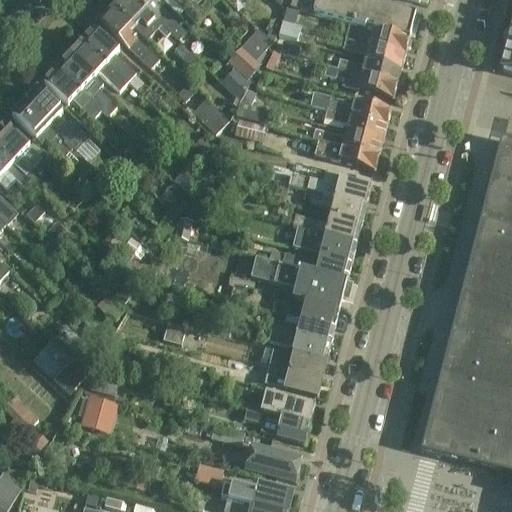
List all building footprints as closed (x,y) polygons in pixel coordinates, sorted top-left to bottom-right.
[(149,43),(163,28),(133,0),(126,0),(115,11),(138,32),(149,43)] [(161,0),(133,0),(163,28),(176,41),(185,32),(160,9),(165,4),(161,0)] [(204,13),(198,8),(189,0),(161,0),(165,4),(168,0),(170,0),(195,23),(204,13)] [(274,0),(273,2),(280,9),(287,1),(285,0),(274,0)] [(376,31),(376,33),(411,42),(417,19),(344,0),(296,0),(293,13),(297,15),(351,28),(367,32),(368,29),(376,31)] [(132,38),(138,32),(115,11),(102,26),(149,70),(157,62),(132,38)] [(294,26),(297,15),(293,13),(287,12),(285,23),(294,26)] [(300,29),(283,25),(280,38),(297,42),(300,29)] [(348,40),(408,56),(411,42),(376,33),(376,31),(368,29),(367,32),(351,28),(350,34),(348,40)] [(97,32),(85,44),(130,87),(139,77),(118,57),(121,54),(97,32)] [(244,50),(258,64),(267,54),(274,47),(269,42),(260,33),(244,50)] [(274,47),(278,35),(270,33),(267,41),(269,42),(274,47)] [(406,60),(407,60),(408,56),(348,40),(345,54),(356,57),(357,55),(369,58),(368,62),(403,72),(406,60)] [(122,95),(130,87),(85,44),(71,58),(96,81),(102,75),(122,95)] [(298,62),(301,49),(284,45),(280,58),(280,57),(298,62)] [(181,48),(174,55),(193,73),(200,66),(181,48)] [(237,70),(250,83),(264,69),(258,64),(244,50),(230,64),(237,70)] [(511,52),(508,51),(507,56),(504,56),(501,68),(503,69),(502,75),(511,78),(511,52)] [(278,67),(282,59),(275,55),(271,63),(278,67)] [(104,89),(96,81),(71,58),(60,70),(105,113),(113,105),(100,93),(104,89)] [(399,88),(403,72),(368,62),(366,69),(342,63),(340,73),(399,88)] [(97,122),(105,113),(60,70),(45,86),(69,109),(76,103),(97,122)] [(400,88),(399,88),(340,73),(329,70),(326,80),(361,89),(360,95),(395,105),(400,88)] [(236,72),(221,88),(239,105),(251,87),(236,72)] [(263,77),(261,87),(267,88),(272,85),(273,79),(263,77)] [(198,93),(191,86),(179,98),(186,106),(198,93)] [(64,116),(39,92),(26,106),(51,130),(48,133),(66,149),(72,155),(76,150),(79,154),(91,141),(72,124),(70,127),(61,119),(64,116)] [(257,97),(248,93),(240,106),(252,109),(257,97)] [(312,110),(329,114),(389,129),(393,114),(357,104),(356,111),(331,104),(332,101),(316,97),(312,110)] [(207,100),(193,114),(219,138),(232,124),(207,100)] [(51,130),(26,106),(13,120),(38,144),(41,140),(59,157),(66,149),(48,133),(51,130)] [(252,109),(240,106),(239,106),(236,118),(265,126),(268,113),(252,109)] [(389,129),(329,114),(326,124),(350,130),(349,135),(384,144),(388,131),(389,131),(389,129)] [(236,138),(262,145),(266,129),(240,123),(236,138)] [(0,153),(15,168),(24,176),(27,179),(44,161),(7,127),(5,128),(0,128),(0,153)] [(380,159),(384,144),(349,135),(347,141),(315,133),(313,142),(321,144),(381,160),(381,159),(380,159)] [(205,157),(213,149),(203,139),(196,148),(205,157)] [(223,140),(219,154),(238,159),(242,145),(223,140)] [(377,176),(381,160),(321,144),(317,161),(377,176)] [(422,455),(422,456),(429,458),(511,479),(511,146),(503,144),(502,150),(501,151),(468,281),(458,321),(422,455)] [(24,176),(15,168),(0,153),(0,187),(7,194),(17,183),(24,190),(31,183),(27,179),(24,176)] [(178,180),(190,192),(200,181),(187,170),(178,180)] [(305,193),(368,209),(373,189),(327,178),(324,187),(293,179),(291,189),(305,193)] [(222,190),(203,185),(198,202),(218,207),(222,190)] [(182,220),(190,204),(174,188),(161,201),(182,220)] [(364,226),(368,209),(305,193),(302,203),(333,211),(332,218),(364,226)] [(0,221),(7,228),(18,217),(0,199),(0,221)] [(45,217),(36,209),(27,219),(36,227),(45,217)] [(364,226),(332,218),(329,227),(296,218),(293,229),(299,230),(308,233),(358,246),(364,226)] [(189,243),(193,225),(180,222),(175,240),(189,243)] [(57,226),(46,238),(55,246),(66,235),(57,226)] [(322,258),(353,266),(358,246),(308,233),(305,245),(296,243),(294,250),(322,258)] [(141,248),(131,242),(125,251),(135,257),(141,248)] [(159,252),(150,243),(145,249),(154,258),(159,252)] [(49,247),(41,255),(53,267),(61,258),(49,247)] [(349,285),(353,266),(322,258),(320,265),(273,253),(270,265),(298,272),(349,285)] [(294,303),(306,307),(305,314),(277,307),(275,316),(287,320),(302,323),(336,332),(349,285),(298,272),(270,265),(259,262),(254,281),(297,293),(294,303)] [(0,285),(10,275),(0,265),(0,285)] [(125,306),(133,296),(120,286),(112,296),(125,306)] [(50,313),(55,307),(47,300),(42,307),(50,313)] [(113,304),(102,316),(115,328),(126,317),(113,304)] [(272,334),(332,349),(336,332),(302,323),(287,320),(285,327),(275,324),(272,334)] [(164,344),(182,349),(186,332),(170,328),(170,330),(168,330),(164,344)] [(327,367),(332,349),(272,334),(270,344),(295,350),(293,358),(327,367)] [(53,378),(71,359),(54,343),(36,362),(53,378)] [(323,383),(327,367),(293,358),(266,351),(261,368),(271,370),(323,384),(323,383)] [(106,372),(127,378),(132,362),(110,356),(106,372)] [(70,398),(88,381),(73,366),(55,383),(70,398)] [(266,388),(319,402),(323,384),(271,370),(266,388)] [(116,400),(120,382),(97,376),(92,393),(116,400)] [(4,414),(27,436),(39,423),(16,401),(4,414)] [(99,436),(107,406),(90,401),(82,432),(99,436)] [(263,404),(261,415),(311,428),(312,422),(313,422),(316,409),(287,401),(285,410),(263,404)] [(309,435),(311,428),(261,415),(248,412),(245,423),(263,428),(261,437),(306,449),(310,435),(309,435)] [(245,437),(215,429),(212,440),(241,448),(245,437)] [(53,445),(50,456),(62,459),(64,448),(53,445)] [(252,449),(246,474),(296,487),(303,462),(252,449)] [(109,470),(124,473),(126,465),(111,461),(109,470)] [(225,473),(203,467),(199,482),(221,488),(225,473)] [(10,511),(22,493),(5,476),(0,483),(0,511),(10,511)] [(145,494),(148,484),(132,480),(129,490),(145,494)] [(229,504),(260,511),(289,511),(293,499),(258,490),(257,496),(233,490),(229,504)] [(260,511),(229,504),(215,501),(212,511),(260,511)]
